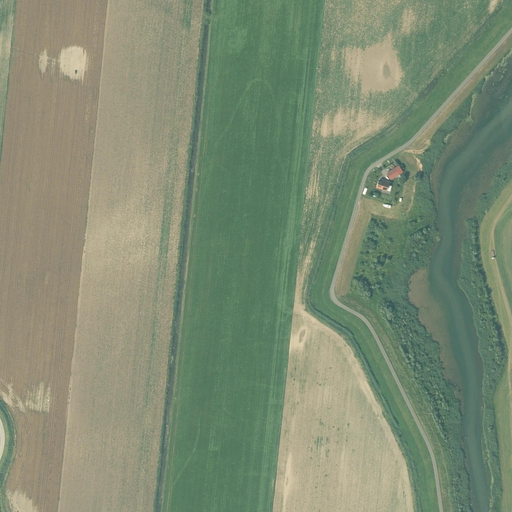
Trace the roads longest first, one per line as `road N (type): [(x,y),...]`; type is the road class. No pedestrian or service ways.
road 1 (residential): [(441,511),(433,455),(375,333),(339,304),(333,286),(368,169),(414,135),(511,29)]
road 2 (track): [(511,321),(491,229),(511,196)]
